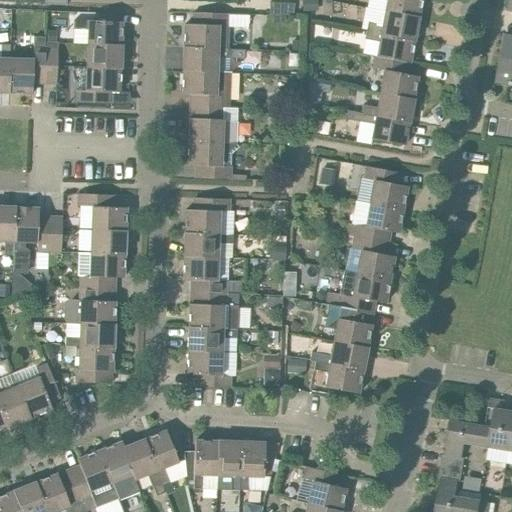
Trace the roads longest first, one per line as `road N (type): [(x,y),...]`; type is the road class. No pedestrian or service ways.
road 1 (residential): [(407,479),(354,466),(330,437),(282,424),(190,419),(141,397)]
road 2 (residential): [(432,371),(418,343),(462,101)]
road 3 (residential): [(141,397),(149,374),(155,187),(145,149)]
road 4 (residential): [(0,462),(116,416),(141,397)]
road 5 (residential): [(145,149),(148,0)]
